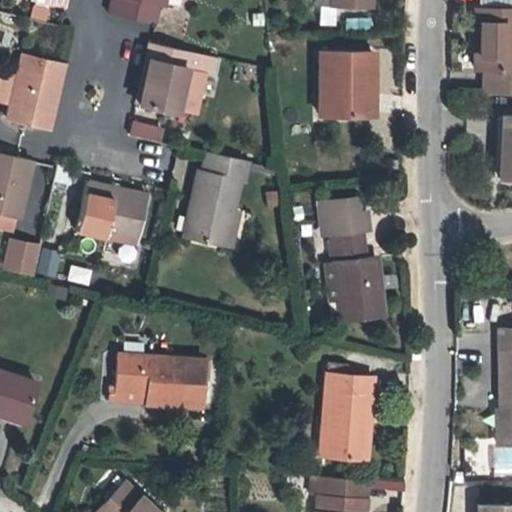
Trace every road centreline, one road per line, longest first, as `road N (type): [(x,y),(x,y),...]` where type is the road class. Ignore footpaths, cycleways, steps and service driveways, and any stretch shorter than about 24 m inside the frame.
road 1 (residential): [(418,511),(435,226)]
road 2 (residential): [(435,226),(424,0)]
